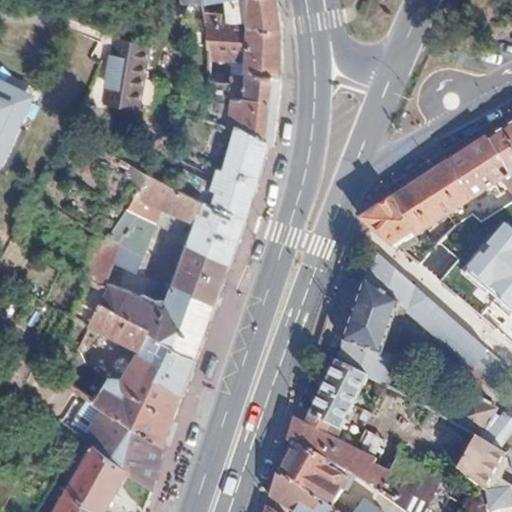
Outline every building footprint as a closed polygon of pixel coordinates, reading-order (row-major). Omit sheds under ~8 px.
[(285,27),(280,0),(204,0),(204,5),(233,4),(235,22),(221,23),(221,18),(212,18),(212,23),(205,24),(207,65),(249,65),(249,74),(238,74),(237,83),(256,84),(257,76),(284,76),(285,27)] [(152,43),(118,35),(113,52),(115,53),(108,83),(106,83),(102,100),(136,108),(152,43)] [(237,90),(237,83),(228,82),(227,79),(225,78),(222,80),(208,78),(208,86),(237,90)] [(0,86),(0,155),(27,99),(0,86)] [(511,124),(490,138),(489,139),(511,173),(511,124)] [(219,192),(215,205),(246,221),(251,206),(270,144),(237,132),(225,170),(219,168),(212,190),(219,192)] [(416,233),(506,178),(511,186),(511,173),(489,139),(415,184),(395,197),(416,233)] [(233,259),(246,221),(185,190),(142,168),(128,204),(126,209),(191,239),(189,245),(231,264),(233,259)] [(416,233),(395,197),(362,218),(396,246),(413,235),(416,233)] [(147,247),(156,223),(126,209),(117,232),(147,247)] [(511,228),(502,221),(462,270),(511,309),(511,228)] [(96,238),(112,246),(117,232),(101,224),(96,238)] [(147,247),(117,232),(112,246),(107,260),(110,261),(137,274),(147,247)] [(107,260),(112,246),(96,238),(84,272),(100,280),(106,268),(110,261),(107,260)] [(216,305),(231,264),(189,245),(175,285),(174,288),(216,306),(216,305)] [(381,350),(397,304),(403,309),(404,310),(469,369),(487,349),(379,253),(370,248),(363,265),(371,267),(338,360),(380,383),(390,353),(381,350)] [(110,285),(116,274),(106,268),(100,280),(110,285)] [(197,360),(216,306),(174,288),(165,311),(110,285),(101,305),(197,360)] [(392,346),(404,310),(403,309),(397,304),(381,350),(390,353),(380,383),(386,387),(397,353),(396,351),(392,346)] [(197,360),(101,305),(91,326),(137,351),(131,365),(184,394),(186,389),(197,360)] [(86,336),(81,344),(88,348),(92,339),(86,336)] [(78,350),(71,362),(82,368),(89,356),(78,350)] [(511,378),(511,372),(510,370),(489,351),(472,371),(497,395),(511,378)] [(344,428),(365,385),(419,420),(425,408),(386,387),(380,383),(338,360),(314,411),(344,428)] [(166,445),(184,394),(131,365),(122,380),(109,382),(100,372),(93,383),(102,392),(96,405),(99,407),(166,447),(166,445)] [(78,383),(64,375),(60,383),(63,385),(74,391),(78,383)] [(487,432),(494,419),(493,418),(497,411),(489,407),(490,405),(476,398),(475,400),(467,395),(464,402),(461,401),(455,414),(456,415),(452,424),(477,438),(480,439),(485,431),(487,432)] [(154,490),(166,447),(99,407),(93,418),(94,420),(80,442),(84,445),(94,426),(99,428),(101,425),(111,431),(97,453),(127,472),(154,490)] [(456,466),(477,438),(452,424),(425,408),(419,420),(407,440),(454,466),(456,466)] [(56,433),(64,420),(47,410),(40,422),(56,433)] [(339,440),(344,428),(314,411),(308,422),(339,440)] [(375,496),(387,473),(370,464),(372,459),(339,440),(308,422),(297,415),(290,437),(294,440),(328,463),(375,496)] [(511,436),(501,451),(480,439),(477,438),(456,466),(454,466),(489,489),(490,506),(511,505),(511,436)] [(353,511),(333,499),(345,481),(325,468),(328,463),(294,440),(281,472),(335,511),(353,511)] [(105,511),(127,472),(97,453),(96,452),(89,448),(55,511),(105,511)] [(399,511),(433,511),(450,485),(444,481),(397,457),(387,473),(375,496),(399,511)] [(335,511),(281,472),(280,471),(273,493),(298,511),(279,511),(269,504),(266,511),(335,511)] [(459,511),(468,499),(450,485),(433,511),(459,511)]
